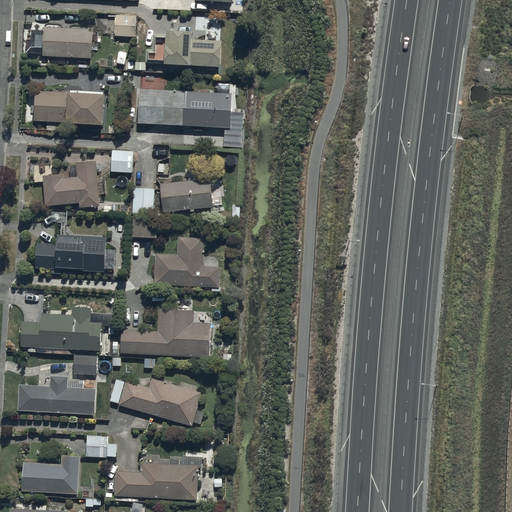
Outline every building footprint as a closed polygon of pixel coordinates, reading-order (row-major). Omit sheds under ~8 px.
[(197,0),(197,12),(201,12),(202,5),(232,6),(232,0),(197,0)] [(138,17),(116,16),(116,39),(137,39),(137,36),(145,36),(146,25),(138,24),(138,17)] [(94,33),(44,30),(43,60),(93,62),(94,33)] [(191,72),(191,69),(221,71),(223,45),(194,43),(194,39),(190,38),(190,35),(169,34),(169,37),(154,37),(153,53),(147,53),(146,67),(166,68),(166,71),(191,72)] [(232,90),(139,85),(137,120),(230,125),(232,90)] [(67,94),(35,92),(33,123),(46,124),(45,134),(55,135),(56,123),(67,124),(67,122),(102,123),(103,93),(67,92),(67,94)] [(132,148),(111,148),(111,169),(132,170),(132,148)] [(45,203),(79,199),(79,204),(100,202),(95,156),(67,158),(68,170),(42,173),(45,203)] [(211,176),(161,180),(163,208),(213,203),(211,176)] [(154,212),(154,186),(133,185),(132,211),(154,212)] [(156,213),(132,213),(132,235),(157,235),(156,213)] [(60,272),(60,267),(104,269),(106,235),(82,234),(82,232),(58,231),(57,241),(37,240),(36,266),(51,266),(51,272),(60,272)] [(155,252),(154,283),(220,285),(221,264),(204,264),(205,236),(178,235),(177,252),(155,252)] [(21,344),(51,345),(51,351),(60,352),(61,346),(101,349),(102,320),(90,319),(91,305),(72,304),(71,312),(40,310),(40,320),(22,319),(20,343),(21,344)] [(121,326),(120,350),(209,355),(211,321),(193,321),(194,307),(157,306),(156,328),(121,326)] [(98,353),(73,352),(73,372),(98,373),(98,353)] [(155,357),(144,357),(144,366),(148,366),(147,369),(148,372),(152,372),(154,369),(153,366),(155,366),(155,357)] [(19,381),(17,407),(94,412),(96,385),(84,385),(84,378),(68,377),(68,373),(50,372),(50,383),(19,381)] [(126,378),(119,402),(192,424),(193,420),(200,422),(203,410),(197,408),(203,388),(181,382),(181,384),(152,375),(149,385),(126,378)] [(107,454),(107,441),(108,433),(87,432),(86,454),(107,455),(107,454)] [(107,441),(107,454),(116,454),(117,441),(107,441)] [(23,459),(21,488),(78,491),(80,453),(61,452),(61,461),(23,459)] [(181,454),(181,461),(179,461),(179,456),(169,456),(169,460),(141,459),(140,469),(116,468),(115,493),(197,497),(198,465),(203,466),(204,455),(181,454)] [(100,497),(85,496),(85,505),(93,505),(93,503),(100,503),(100,497)]
